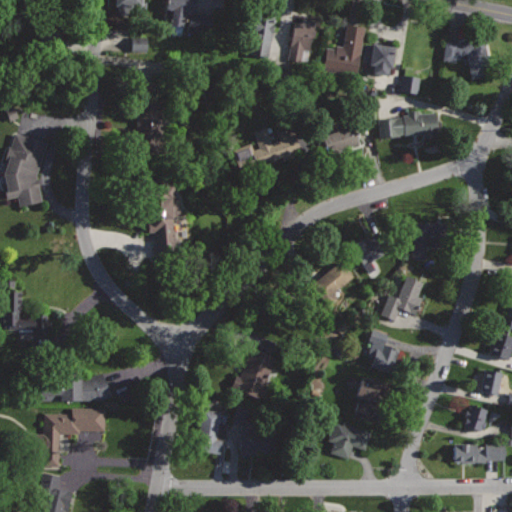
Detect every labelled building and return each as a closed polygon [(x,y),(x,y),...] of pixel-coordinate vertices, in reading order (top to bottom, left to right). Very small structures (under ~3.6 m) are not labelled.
[(59,0),(25,0),(38,33),(68,22),(59,0)] [(141,0),(114,0),(114,14),(146,14),(146,4),(141,4),(141,0)] [(164,0),(161,22),(186,27),(186,31),(209,35),(212,15),(193,12),(193,7),(189,7),(190,0),(164,0)] [(248,53),(255,15),(273,19),(267,56),(248,53)] [(293,19),(286,59),(302,62),(304,49),(308,49),(310,35),(313,36),(315,22),(293,19)] [(365,26),(355,76),(320,69),(325,46),(335,48),(335,44),(340,45),(344,22),(365,26)] [(445,41),(442,59),(456,61),(454,55),(465,52),(471,76),(484,73),(482,66),(488,64),(482,37),(458,43),(445,41)] [(363,44),(361,61),(367,63),(366,71),(385,74),(386,67),(390,68),(394,46),(371,43),(371,45),(363,44)] [(163,60),(158,93),(209,101),(214,68),(163,60)] [(398,91),(415,94),(418,77),(400,74),(398,91)] [(162,99),(137,97),(134,149),(159,151),(162,99)] [(434,111),(418,113),(417,108),(405,110),(407,115),(377,118),(379,138),(421,134),(421,139),(436,137),(434,111)] [(350,119),(318,129),(326,155),(358,145),(350,119)] [(251,128),(257,146),(252,148),(250,141),(231,148),(241,173),(282,158),(283,161),(303,154),(292,125),(269,134),(264,123),(251,128)] [(48,140),(15,128),(3,161),(6,163),(3,172),(5,182),(2,183),(6,198),(15,196),(18,206),(42,200),(37,174),(48,140)] [(180,194),(181,219),(173,219),(175,260),(155,261),(154,230),(149,230),(147,196),(180,194)] [(444,222),(409,222),(409,258),(426,258),(426,245),(445,245),(444,222)] [(377,230),(351,247),(368,273),(375,268),(371,261),(389,249),(377,230)] [(340,259),(304,289),(316,304),(352,275),(340,259)] [(405,273),(395,297),(386,293),(378,312),(394,319),(398,307),(414,313),(420,297),(417,295),(422,280),(405,273)] [(47,313),(19,313),(19,280),(0,280),(0,328),(47,328),(47,313)] [(371,327),(367,339),(372,340),(367,354),(373,357),(370,365),(391,372),(399,348),(384,343),(387,333),(371,327)] [(511,336),(494,330),(487,351),(507,358),(511,343),(511,336)] [(245,346),(229,387),(263,400),(268,388),(262,386),(274,357),(245,346)] [(485,368),(480,390),(497,393),(502,372),(485,368)] [(100,370),(80,379),(41,380),(41,400),(100,399),(111,394),(100,370)] [(362,376),(355,395),(364,398),(363,403),(356,401),(353,410),(367,414),(372,400),(381,403),(388,382),(372,377),(371,379),(362,376)] [(469,403),(462,424),(480,431),(487,410),(469,403)] [(103,407),(70,406),(70,412),(43,412),(42,466),(58,467),(58,432),(78,433),(78,429),(103,430),(103,407)] [(230,423),(244,426),(249,409),(234,406),(230,423)] [(201,408),(195,449),(219,452),(221,440),(224,441),(227,422),(218,420),(219,411),(201,408)] [(372,430),(335,416),(323,449),(348,458),(352,445),(365,450),(372,430)] [(247,421),(247,431),(239,431),(239,456),(255,456),(255,449),(263,449),(263,452),(274,452),(274,421),(247,421)] [(453,443),(453,461),(485,461),(485,458),(504,458),(504,442),(483,442),(483,446),(474,446),(474,443),(453,443)] [(43,471),(38,492),(44,493),(39,511),(62,511),(63,509),(67,510),(72,490),(56,486),(59,475),(43,471)]
